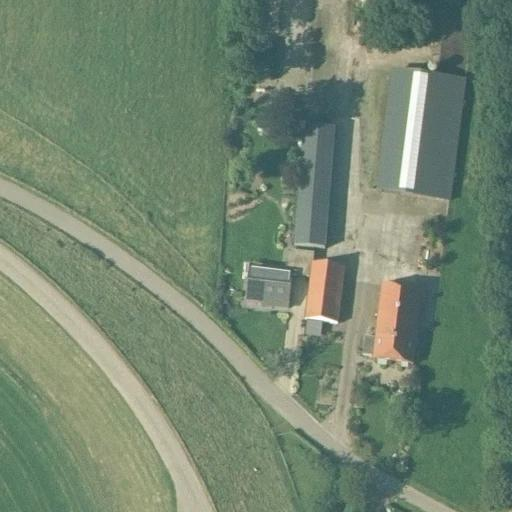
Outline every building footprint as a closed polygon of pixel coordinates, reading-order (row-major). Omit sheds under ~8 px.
[(312,44),(312,18),(288,18),(287,43),(312,44)] [(315,38),(314,81),(335,82),(336,38),(315,38)] [(392,71),(376,193),(451,203),(467,81),(392,71)] [(294,248),(303,248),(326,250),(335,130),(304,127),(294,248)] [(288,311),(292,277),(310,279),(305,321),(339,325),(345,269),(314,265),(314,255),(288,252),(285,272),(251,267),(246,302),(271,305),(270,308),(288,311)] [(426,293),(382,287),(376,340),(365,339),(363,357),(373,359),(373,360),(413,365),(421,305),(424,306),(426,293)]
